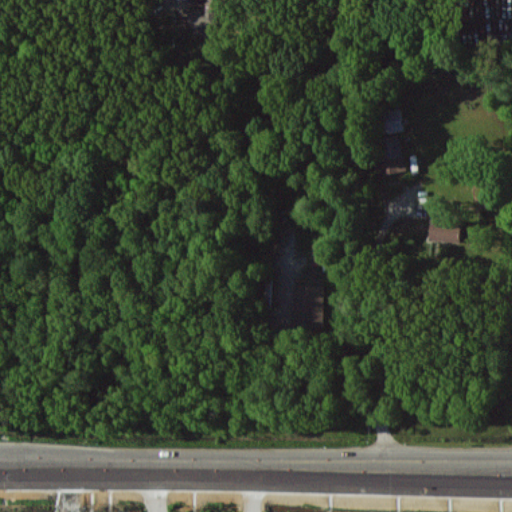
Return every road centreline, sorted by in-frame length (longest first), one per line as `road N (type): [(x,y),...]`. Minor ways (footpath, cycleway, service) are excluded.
road 1 (primary): [(0,478),(229,477),(308,468)]
road 2 (primary): [(308,468),(0,455)]
road 3 (primary): [(308,468),(511,468)]
